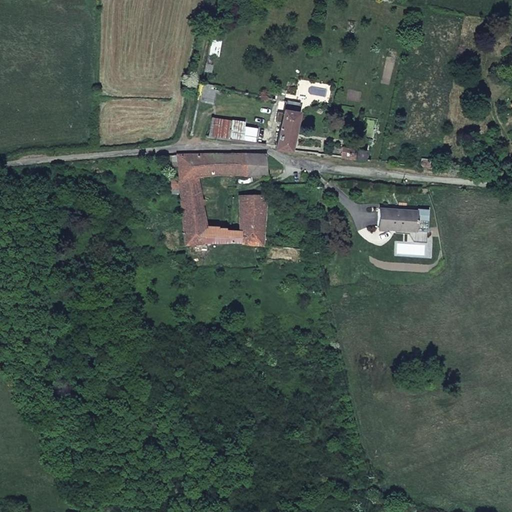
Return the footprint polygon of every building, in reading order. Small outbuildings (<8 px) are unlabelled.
[(223,41),(215,39),(211,58),(219,59),(223,41)] [(221,111),(224,94),(205,90),(202,107),(221,111)] [(286,104),(284,115),(279,114),(277,125),(283,126),(278,151),(294,153),(302,107),(286,104)] [(209,137),(229,140),(233,122),(212,118),(209,137)] [(365,148),(343,145),(342,159),(372,163),(372,155),(365,154),(365,148)] [(247,240),(266,241),(266,198),(243,199),(243,231),(223,231),(223,226),(207,226),(205,177),(243,176),(243,155),(178,156),(179,173),(170,174),(170,188),(178,188),(183,245),(247,240)] [(243,176),(266,176),(266,155),(243,155),(243,176)] [(398,233),(417,235),(419,214),(383,210),(381,231),(398,233)] [(419,212),(419,214),(417,235),(429,236),(431,213),(419,212)] [(417,235),(398,233),(398,236),(411,238),(416,244),(428,245),(429,236),(417,235)] [(185,261),(183,251),(173,252),(174,262),(185,261)]
